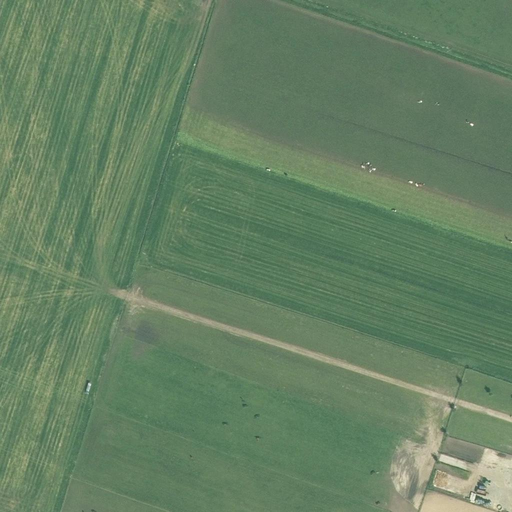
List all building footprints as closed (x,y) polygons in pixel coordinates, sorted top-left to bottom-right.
[(508,436),(509,426),(484,421),(483,431),(508,436)] [(471,468),(472,457),(436,453),(435,463),(471,468)] [(496,465),(506,466),(507,454),(497,453),(496,465)] [(464,483),(463,491),(471,492),(472,484),(464,483)] [(490,503),(493,492),(476,487),(472,498),(490,503)]
